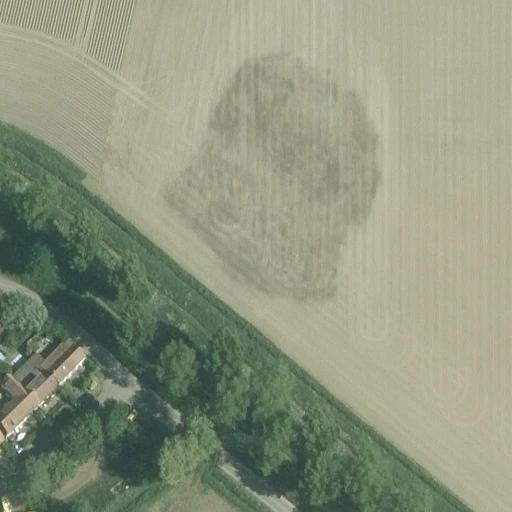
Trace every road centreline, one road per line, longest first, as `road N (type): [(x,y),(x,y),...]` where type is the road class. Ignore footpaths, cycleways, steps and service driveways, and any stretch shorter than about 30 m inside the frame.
road 1 (track): [(0,166),(46,189),(434,511)]
road 2 (tertiary): [(127,382),(285,511)]
road 3 (residential): [(0,486),(127,382)]
road 4 (tertiary): [(0,294),(66,328),(127,382)]
